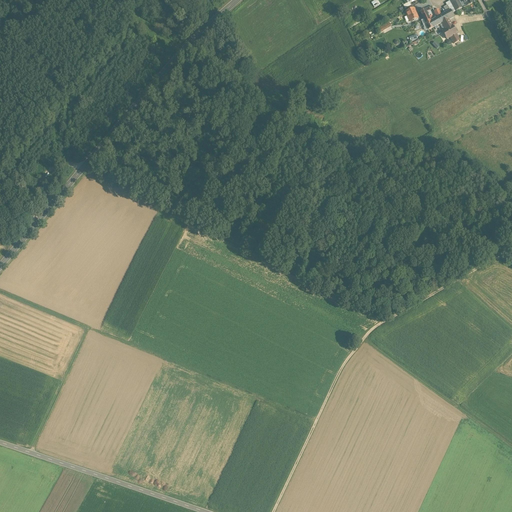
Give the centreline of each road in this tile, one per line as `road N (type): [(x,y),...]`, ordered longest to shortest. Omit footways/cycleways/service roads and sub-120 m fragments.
road 1 (track): [(314,423),(89,329),(31,453)]
road 2 (secondary): [(238,0),(182,53),(0,264)]
road 3 (track): [(272,511),(360,340),(495,258)]
road 4 (track): [(83,166),(383,322)]
road 5 (unclassified): [(203,511),(0,442)]
road 6 (track): [(363,338),(511,445)]
